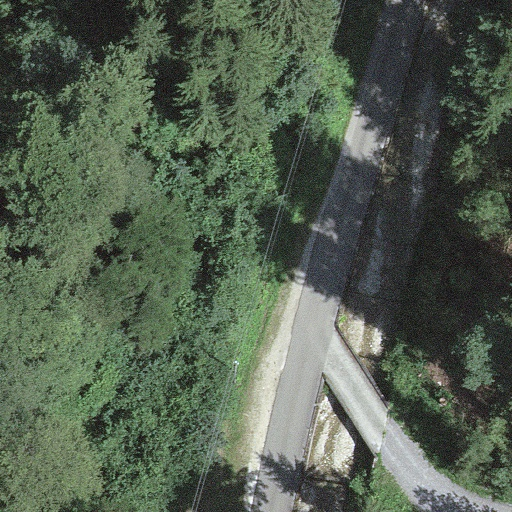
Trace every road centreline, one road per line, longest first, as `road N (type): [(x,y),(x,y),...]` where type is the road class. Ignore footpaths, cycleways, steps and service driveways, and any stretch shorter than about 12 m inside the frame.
road 1 (unclassified): [(406,0),(310,345),(273,511)]
road 2 (track): [(469,511),(377,427),(310,345)]
